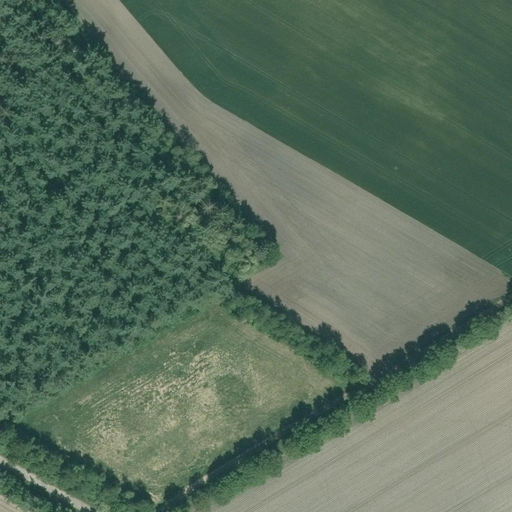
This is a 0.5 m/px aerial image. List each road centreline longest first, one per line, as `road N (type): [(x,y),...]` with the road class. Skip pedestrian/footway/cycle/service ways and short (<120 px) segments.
road 1 (track): [(141,511),(511,289)]
road 2 (track): [(0,452),(104,511)]
